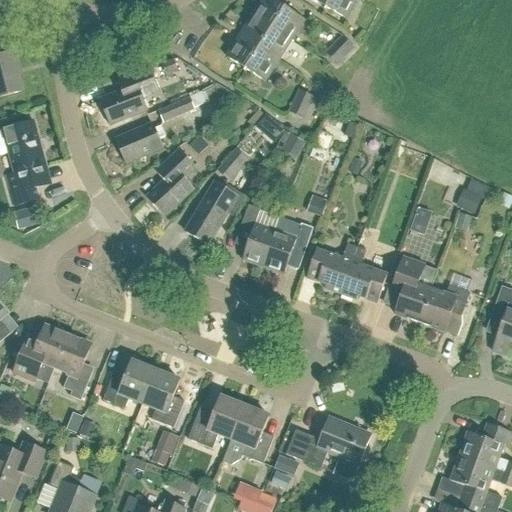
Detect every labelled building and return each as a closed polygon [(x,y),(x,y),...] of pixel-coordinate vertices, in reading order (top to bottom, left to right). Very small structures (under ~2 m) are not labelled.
[(270,0),(263,0),(252,19),(272,31),(285,10),(270,0)] [(307,0),(327,10),(331,0),(307,0)] [(331,0),(327,10),(346,20),(356,0),(331,0)] [(285,10),(272,31),(291,43),(304,22),(285,10)] [(252,19),(239,39),(259,52),(272,31),(252,19)] [(272,31),(259,52),(277,64),(291,43),(272,31)] [(337,66),(354,49),(343,37),(325,54),(337,66)] [(226,59),(246,71),(259,52),(239,39),(226,59)] [(310,62),(310,49),(294,48),(294,62),(310,62)] [(259,52),(246,71),(265,83),(277,64),(259,52)] [(0,57),(0,99),(22,93),(15,69),(19,68),(15,54),(0,57)] [(173,63),(165,67),(168,76),(177,73),(173,63)] [(164,64),(142,73),(147,85),(168,76),(165,67),(164,64)] [(100,103),(109,125),(147,110),(138,88),(100,103)] [(304,120),(314,99),(299,92),(289,114),(304,120)] [(205,93),(195,97),(199,108),(209,104),(205,93)] [(189,99),(158,112),(163,124),(194,111),(189,99)] [(247,124),(250,127),(253,130),(265,117),(258,112),(247,124)] [(287,130),(266,116),(257,130),(277,144),(287,130)] [(34,123),(3,132),(0,132),(0,156),(0,157),(9,154),(14,175),(6,177),(14,207),(38,200),(36,191),(31,174),(46,169),(34,123)] [(116,143),(125,165),(163,149),(154,127),(116,143)] [(298,160),(306,145),(290,136),(285,146),(282,151),(298,160)] [(198,157),(208,148),(208,147),(200,138),(189,147),(198,157)] [(235,151),(217,172),(229,182),(247,161),(235,151)] [(147,200),(164,218),(194,190),(184,179),(195,168),(180,152),(157,175),(165,183),(147,200)] [(349,173),(358,177),(364,164),(355,160),(349,173)] [(471,181),(466,192),(464,191),(456,208),(474,216),(482,199),(484,201),(489,190),(471,181)] [(207,247),(226,215),(233,219),(245,198),(224,185),(222,188),(216,185),(207,199),(186,234),(207,247)] [(307,215),(322,220),(328,203),(313,198),(307,215)] [(242,262),(263,269),(276,233),(255,226),(260,211),(248,207),(240,230),(252,234),(242,262)] [(35,209),(14,215),(18,231),(40,225),(35,209)] [(418,210),(415,220),(429,225),(432,215),(418,210)] [(467,234),(472,220),(460,215),(455,229),(467,234)] [(276,233),(263,269),(284,276),(293,249),(305,253),(313,230),(301,226),(296,240),(276,233)] [(324,291),(340,296),(357,249),(347,246),(342,261),(316,251),(306,280),(326,287),(324,291)] [(357,249),(340,296),(356,302),(357,298),(377,305),(387,276),(361,267),(366,253),(357,249)] [(395,316),(419,325),(431,291),(438,272),(425,268),(424,273),(401,264),(393,288),(403,292),(395,316)] [(431,291),(419,325),(444,333),(451,315),(461,318),(470,295),(449,288),(446,296),(431,291)] [(503,321),(491,352),(505,357),(510,343),(511,343),(511,300),(511,298),(511,292),(502,289),(491,317),(503,321)] [(0,343),(10,336),(0,323),(0,322),(8,316),(0,306),(0,343)] [(13,376),(35,385),(36,382),(37,381),(49,385),(55,371),(68,337),(45,328),(35,352),(25,347),(15,370),(13,376)] [(68,337),(55,371),(69,377),(63,390),(72,393),(70,398),(81,402),(92,375),(82,370),(91,347),(68,337)] [(129,400),(142,406),(156,373),(132,363),(125,379),(114,375),(103,402),(125,411),(129,400)] [(156,373),(142,406),(156,411),(152,421),(174,430),(185,403),(173,398),(180,382),(156,373)] [(2,384),(0,388),(0,402),(20,410),(26,394),(2,384)] [(102,389),(97,387),(94,396),(99,397),(102,389)] [(218,436),(231,441),(245,408),(221,399),(214,415),(200,409),(188,441),(212,451),(218,436)] [(245,408),(231,441),(223,463),(231,466),(240,461),(242,457),(263,466),(274,439),(262,434),(269,418),(245,408)] [(67,432),(77,436),(84,419),(74,415),(71,422),(67,432)] [(296,432),(286,456),(321,471),(328,454),(340,459),(333,476),(352,483),(359,466),(370,437),(329,420),(320,442),(296,432)] [(91,440),(96,427),(85,422),(80,435),(91,440)] [(467,434),(459,458),(511,477),(511,464),(500,460),(505,448),(510,450),(511,443),(511,434),(487,426),(483,439),(467,434)] [(165,468),(169,457),(172,458),(179,439),(163,433),(158,449),(157,448),(152,463),(165,468)] [(80,454),(80,441),(66,441),(66,455),(80,454)] [(36,480),(46,454),(24,445),(20,456),(0,447),(0,499),(10,504),(22,474),(36,480)] [(450,482),(473,490),(469,502),(498,511),(502,500),(488,495),(492,482),(511,489),(511,477),(459,458),(450,482)] [(131,460),(125,476),(133,479),(136,471),(144,474),(147,466),(131,460)] [(90,511),(96,498),(78,491),(81,483),(70,478),(74,469),(59,463),(49,488),(59,492),(50,511),(90,511)] [(291,478),(275,472),(270,486),(285,492),(291,478)] [(195,496),(198,485),(185,481),(182,492),(195,496)] [(240,485),(234,500),(241,503),(256,509),(260,501),(259,501),(262,493),(240,485)] [(497,511),(498,511),(469,502),(462,499),(457,511),(456,511),(441,507),(439,511),(497,511)] [(238,511),(241,511),(272,511),(275,507),(260,501),(256,509),(241,503),(238,511)] [(179,502),(177,508),(185,511),(187,505),(179,502)] [(184,511),(185,511),(165,503),(161,511),(149,511),(139,508),(136,511),(184,511)]
